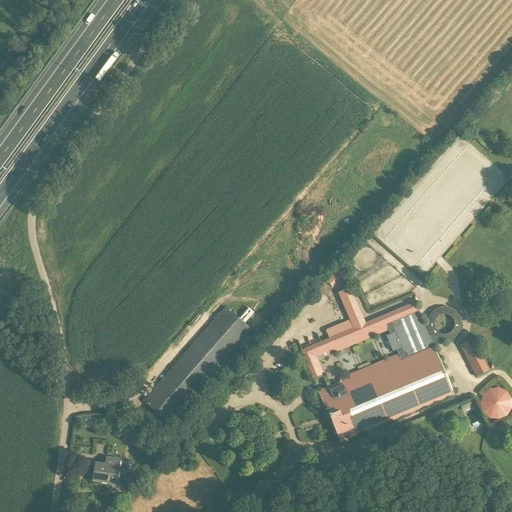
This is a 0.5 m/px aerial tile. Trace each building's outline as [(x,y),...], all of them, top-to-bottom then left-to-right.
[(494,91),(464,126),(469,131),(494,103),(495,104),(501,97),(494,91)] [(323,276),(332,285),(346,272),(338,263),(323,276)] [(318,390),(317,391),(329,419),(330,419),(340,443),(453,395),(433,348),(441,345),(446,341),(447,342),(454,340),(459,333),(462,326),(460,318),(456,312),(449,308),(441,308),(434,311),(428,317),(426,324),(428,332),(431,336),(429,337),(415,303),(365,324),(350,288),(338,293),(350,321),(353,329),(339,335),(329,339),(301,351),(313,381),(324,376),(316,358),(393,326),(407,359),(321,395),(318,390)] [(251,331),(225,308),(143,402),(169,424),(251,331)] [(329,339),(339,335),(336,327),(326,331),(329,339)] [(460,346),(476,377),(488,371),(473,340),(460,346)] [(489,389),(482,396),(480,404),(482,413),(489,419),(498,421),(507,417),(511,409),(511,405),(511,399),(507,392),(498,388),(489,389)] [(472,432),(482,429),(478,413),(467,416),(472,432)] [(123,435),(130,441),(134,436),(127,430),(123,435)] [(444,446),(435,441),(430,437),(426,444),(440,452),(443,447),(444,446)] [(93,482),(116,485),(124,486),(127,462),(119,461),(106,459),(105,466),(95,465),(93,482)] [(94,511),(97,498),(87,496),(84,511),(94,511)]
